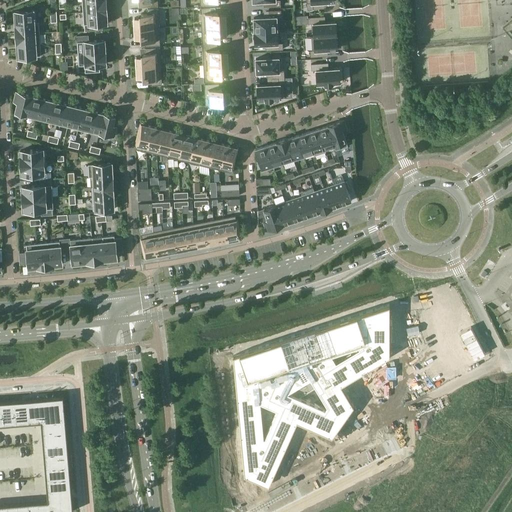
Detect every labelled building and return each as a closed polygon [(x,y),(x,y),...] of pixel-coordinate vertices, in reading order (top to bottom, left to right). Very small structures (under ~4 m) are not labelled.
[(99,0),(82,1),(83,12),(106,10),(105,0),(99,0)] [(334,1),(333,0),(306,0),(307,9),(319,8),(319,2),(334,1)] [(201,13),(199,13),(199,21),(201,21),(202,26),(225,25),(225,24),(225,19),(224,15),(218,15),(218,12),(215,12),(215,7),(201,7),(201,13)] [(135,28),(158,27),(158,13),(157,13),(157,8),(148,8),(148,14),(140,14),(141,17),(134,17),(135,22),(134,22),(135,26),(135,28)] [(36,21),(35,10),(15,11),(15,23),(36,22),(36,21)] [(106,10),(83,12),(84,24),(107,23),(106,10)] [(254,31),(279,29),(279,16),(281,16),(281,10),(268,10),(269,16),(254,17),(254,31)] [(320,16),(308,17),(308,23),(313,23),(314,36),(314,37),(336,35),(335,21),(320,22),(320,16)] [(36,22),(15,23),(16,34),(40,33),(39,21),(36,21),(36,22)] [(203,40),(203,45),(216,44),(216,39),(220,39),(219,36),(225,35),(225,31),(225,26),(225,25),(202,26),(202,40),(203,40)] [(159,40),(158,27),(135,28),(135,29),(135,34),(135,38),(142,38),(142,41),(145,41),(146,46),(159,45),(159,40)] [(279,29),(254,31),(255,44),(270,43),(270,50),(283,49),(282,43),(280,43),(279,29)] [(40,33),(16,34),(17,45),(40,43),(40,33)] [(88,35),(77,35),(78,54),(105,52),(104,40),(89,41),(88,35)] [(312,50),(310,50),(310,56),(323,56),(322,50),(337,49),(336,35),(314,37),(314,36),(311,36),(312,50)] [(40,43),(17,45),(18,57),(41,56),(40,43)] [(216,49),(216,44),(203,45),(203,50),(204,63),(227,62),(227,61),(227,56),(226,52),(220,52),(220,49),(216,49)] [(137,67),(160,66),(160,52),(159,52),(159,47),(146,48),(146,53),(142,53),(143,56),(136,57),(137,61),(136,61),(137,66),(137,67)] [(105,52),(78,54),(79,72),(85,71),(85,72),(100,71),(100,68),(95,68),(95,64),(106,64),(105,52)] [(272,72),(272,78),(284,77),(283,57),(256,58),(256,72),(272,72)] [(227,62),(204,63),(204,77),(205,82),(210,82),(218,81),(218,76),(221,76),(221,73),(227,72),(227,68),(227,63),(227,62)] [(323,63),(311,64),(311,70),(316,69),(317,83),(324,83),(324,84),(333,84),(333,82),(340,82),(339,68),(324,69),(323,63)] [(160,66),(137,67),(137,68),(137,73),(137,77),(144,77),(144,80),(151,80),(152,85),(161,84),(161,79),(160,66)] [(284,77),(272,78),(272,84),(257,84),(258,98),(265,98),(265,100),(273,99),(273,98),(285,97),(284,77)] [(89,89),(91,80),(80,79),(79,87),(89,89)] [(218,88),(218,83),(205,84),(206,105),(223,104),(223,102),(229,102),(229,100),(229,95),(228,91),(222,91),(222,88),(218,88)] [(27,114),(26,113),(31,96),(16,92),(13,101),(17,101),(14,115),(26,118),(27,114)] [(26,113),(27,114),(37,116),(41,98),(31,96),(26,113)] [(51,101),(41,98),(37,116),(47,119),(51,101)] [(51,101),(47,119),(58,121),(62,103),(51,101)] [(72,106),(62,103),(58,121),(68,124),(72,106)] [(72,106),(68,124),(78,126),(83,109),(72,106)] [(93,111),(83,109),(78,126),(89,129),(93,111)] [(99,132),(104,114),(93,111),(89,129),(99,132)] [(99,132),(98,135),(110,138),(111,134),(114,135),(117,127),(113,126),(115,116),(104,114),(99,132)] [(344,119),(327,125),(328,125),(335,145),(334,145),(335,150),(336,150),(338,156),(349,152),(347,146),(348,146),(343,130),(347,128),(344,119)] [(146,151),(153,127),(141,124),(140,130),(139,130),(137,137),(138,137),(135,149),(146,151)] [(328,125),(318,128),(324,149),(325,148),(334,145),(335,145),(328,125)] [(146,151),(157,154),(163,129),(153,127),(146,151)] [(318,128),(308,132),(314,152),(313,152),(315,155),(325,152),(326,152),(325,148),(324,149),(318,128)] [(157,154),(167,156),(173,132),(163,129),(157,154)] [(178,159),(184,134),(173,132),(167,156),(178,159)] [(297,135),(304,155),(313,152),(314,152),(308,132),(297,135)] [(188,162),(194,137),(184,134),(178,159),(188,162)] [(304,155),(297,135),(287,138),(293,158),(304,155)] [(188,162),(199,164),(205,140),(194,137),(188,162)] [(287,137),(276,141),(276,142),(277,142),(283,162),(285,168),(295,165),(293,158),(287,138),(287,137)] [(209,167),(215,142),(205,140),(199,164),(209,167)] [(209,167),(220,169),(226,145),(215,142),(209,167)] [(266,145),(273,165),(283,162),(277,142),(276,142),(266,145)] [(226,145),(220,169),(231,172),(233,161),(234,161),(236,154),(235,154),(237,148),(226,145)] [(261,169),(273,165),(266,145),(255,149),(259,161),(257,161),(257,169),(261,168),(261,169)] [(21,162),(46,161),(45,149),(20,150),(21,162)] [(71,171),(83,171),(83,160),(71,160),(71,171)] [(51,179),(51,172),(46,173),(46,161),(21,162),(21,174),(39,173),(39,179),(51,179)] [(90,176),(93,176),(112,175),(111,163),(88,164),(88,177),(90,177),(90,176)] [(94,187),(112,186),(112,175),(93,176),(90,176),(90,177),(91,187),(92,187),(94,187)] [(53,197),(52,185),(51,185),(51,179),(39,179),(39,185),(22,186),(22,198),(53,197)] [(333,184),(340,204),(351,200),(347,188),(349,188),(347,181),(345,182),(344,181),(333,184)] [(166,182),(158,182),(158,192),(166,192),(166,182)] [(333,184),(323,188),(330,208),(331,208),(340,204),(333,184)] [(92,187),(92,198),(113,197),(112,186),(94,187),(92,187)] [(313,188),(303,191),(304,195),(304,194),(311,214),(320,211),(321,211),(314,191),(313,188)] [(320,212),(331,208),(330,208),(323,188),(314,191),(321,211),(320,211),(320,212)] [(304,195),(295,198),(302,218),(311,214),(304,194),(304,195)] [(53,215),(53,209),(53,197),(22,198),(23,210),(41,209),(41,215),(53,215)] [(93,210),(114,209),(113,197),(92,198),(93,210)] [(292,221),(302,218),(295,198),(285,201),(292,221)] [(275,205),(282,225),(283,225),(283,224),(292,221),(285,201),(275,205)] [(152,203),(138,203),(138,209),(142,209),(142,213),(152,212),(152,203)] [(282,225),(275,205),(263,209),(268,220),(263,222),(266,231),(282,225)] [(223,218),(227,240),(240,238),(239,232),(240,232),(238,225),(237,225),(235,215),(223,218)] [(217,242),(227,240),(223,218),(213,219),(217,242)] [(217,242),(213,219),(203,221),(207,244),(217,242)] [(197,246),(207,244),(203,221),(193,223),(197,246)] [(197,246),(193,223),(183,225),(188,248),(197,246)] [(178,250),(188,248),(183,225),(173,227),(178,250)] [(178,250),(173,227),(163,229),(168,252),(178,250)] [(158,254),(168,252),(163,229),(153,231),(158,254)] [(145,256),(158,254),(153,231),(141,234),(143,244),(142,244),(143,251),(144,251),(145,256)] [(103,236),(103,241),(105,260),(117,258),(114,235),(103,236)] [(92,237),(93,242),(94,261),(105,260),(103,241),(103,236),(92,237)] [(92,237),(81,238),(84,262),(94,261),(93,242),(92,237)] [(72,263),(84,262),(81,238),(70,240),(70,238),(65,239),(66,252),(71,252),(72,263)] [(59,241),(48,242),(50,265),(62,264),(61,253),(66,252),(65,239),(59,239),(59,241)] [(48,242),(37,243),(38,248),(40,266),(50,265),(48,242)] [(28,268),(40,266),(38,248),(37,243),(26,244),(27,252),(19,253),(19,263),(28,262),(28,268)] [(389,304),(233,355),(244,474),(268,485),(297,420),(331,436),(353,405),(341,384),(389,355),(389,304)] [(41,398),(26,400),(28,422),(41,421),(65,419),(63,396),(41,398)] [(14,400),(2,401),(4,424),(16,423),(14,400)] [(26,400),(14,400),(16,423),(28,422),(26,400)] [(65,419),(41,421),(42,433),(65,431),(65,419)] [(65,431),(42,433),(43,444),(66,442),(65,431)] [(66,442),(43,444),(44,455),(67,453),(66,442)] [(67,453),(44,455),(45,467),(68,465),(67,453)] [(68,465),(45,467),(46,478),(69,476),(68,465)] [(69,476),(46,478),(47,490),(70,488),(69,476)] [(70,488),(47,490),(48,501),(48,511),(63,511),(72,511),(70,488)] [(38,511),(37,501),(27,502),(27,511),(38,511)] [(48,511),(48,501),(37,501),(38,511),(48,511)] [(27,511),(27,502),(17,503),(17,511),(27,511)] [(17,511),(17,503),(6,504),(6,511),(17,511)]
